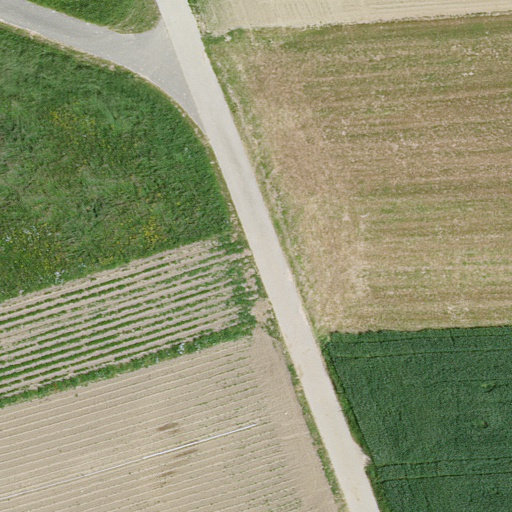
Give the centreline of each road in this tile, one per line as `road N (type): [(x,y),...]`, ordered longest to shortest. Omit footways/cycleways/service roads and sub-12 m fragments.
road 1 (track): [(364,511),(167,0)]
road 2 (track): [(190,55),(119,55),(0,12)]
